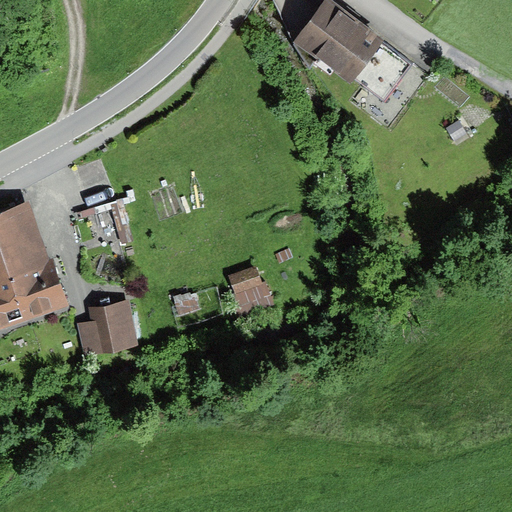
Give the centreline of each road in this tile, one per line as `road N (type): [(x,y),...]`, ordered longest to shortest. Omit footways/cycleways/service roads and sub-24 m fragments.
road 1 (tertiary): [(0,167),(111,109),(186,44),(221,0)]
road 2 (track): [(373,0),(511,92)]
road 3 (track): [(66,132),(73,0)]
